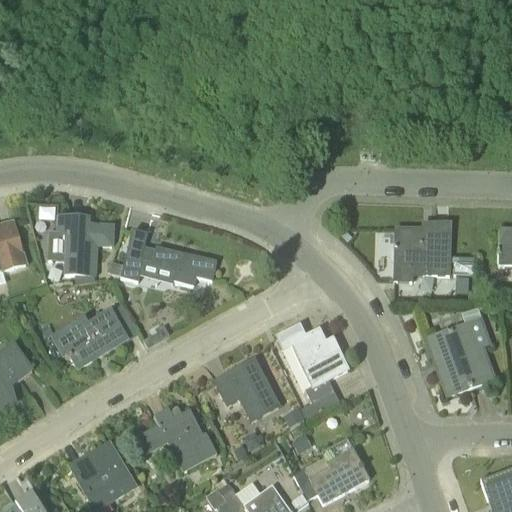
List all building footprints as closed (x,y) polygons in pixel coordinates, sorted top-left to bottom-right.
[(53,213),(38,212),(37,225),(52,226),(53,213)] [(113,252),(114,229),(88,228),(88,223),(58,221),(57,239),(67,240),(65,278),(75,279),(75,290),(94,288),(96,251),(113,252)] [(0,275),(1,275),(25,268),(13,227),(0,230),(0,275)] [(449,279),(450,228),(432,227),(432,233),(395,232),(393,285),(412,285),(412,279),(424,279),(424,278),(449,279)] [(154,257),(143,254),(147,239),(131,235),(123,270),(112,267),(110,278),(121,280),(120,282),(137,286),(142,266),(153,268),(152,272),(174,277),(172,286),(194,290),(196,281),(212,285),(216,266),(155,251),(154,257)] [(511,269),(511,236),(499,236),(498,270),(511,269)] [(471,267),(451,266),(450,279),(471,280),(471,267)] [(78,372),(126,344),(110,316),(62,345),(78,372)] [(487,385),(467,329),(429,343),(438,367),(443,365),(448,380),(439,383),(445,400),(487,385)] [(304,342),(299,331),(277,342),(299,387),(290,391),(297,405),(306,424),(307,425),(340,408),(328,383),(347,374),(337,354),(330,358),(318,334),(304,342)] [(161,344),(156,336),(143,343),(147,351),(161,344)] [(0,415),(1,417),(15,406),(6,394),(32,374),(13,350),(0,359),(0,415)] [(278,411),(253,365),(214,386),(227,409),(239,403),(251,425),(278,411)] [(306,424),(297,405),(291,408),(301,427),(306,424)] [(181,419),(178,413),(170,418),(167,414),(153,421),(158,431),(136,442),(145,460),(167,448),(183,476),(217,458),(206,437),(202,439),(189,414),(181,419)] [(308,451),(302,442),(292,448),(298,457),(308,451)] [(109,505),(133,489),(108,449),(72,472),(94,507),(106,500),(109,505)] [(239,460),(246,457),(242,449),(235,452),(239,460)] [(369,484),(352,454),(327,468),(329,472),(309,483),(304,474),(293,479),(307,504),(317,498),(323,508),(369,484)] [(511,511),(511,474),(481,485),(487,503),(494,501),(497,511),(511,511)] [(229,511),(286,511),(272,491),(244,510),(231,492),(221,499),(229,511)] [(229,511),(221,499),(217,493),(206,500),(214,511),(229,511)] [(39,511),(31,499),(11,511),(39,511)]
